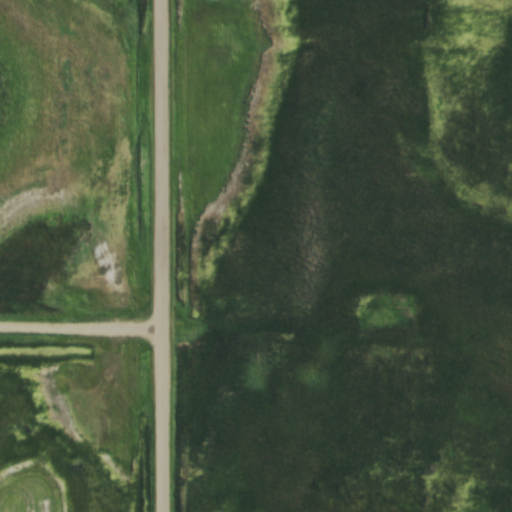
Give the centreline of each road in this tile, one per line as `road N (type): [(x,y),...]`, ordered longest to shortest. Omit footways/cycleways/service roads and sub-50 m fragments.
road 1 (track): [(161,511),(159,0)]
road 2 (track): [(0,339),(160,342)]
